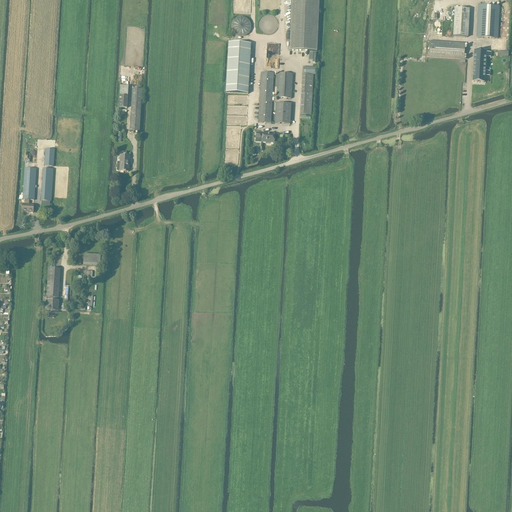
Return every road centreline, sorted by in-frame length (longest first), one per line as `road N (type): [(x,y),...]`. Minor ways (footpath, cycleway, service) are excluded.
road 1 (unclassified): [(201,187),(511,100)]
road 2 (unclassified): [(0,239),(128,208)]
